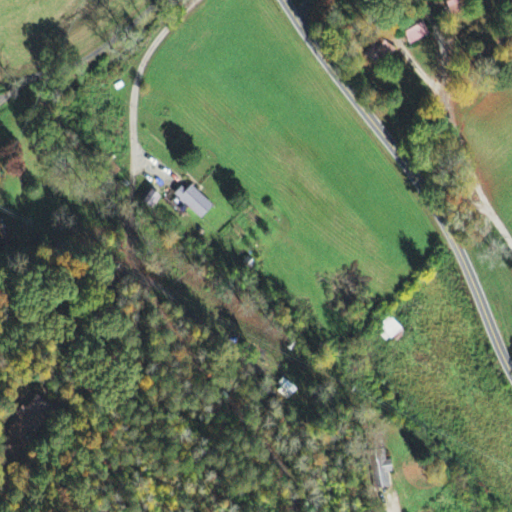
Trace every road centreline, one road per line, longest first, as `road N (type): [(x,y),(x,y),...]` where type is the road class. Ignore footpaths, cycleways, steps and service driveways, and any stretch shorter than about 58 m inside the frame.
road 1 (tertiary): [(284,0),(439,210),(511,369)]
road 2 (residential): [(444,219),(469,181),(450,119),(455,78),(511,34)]
